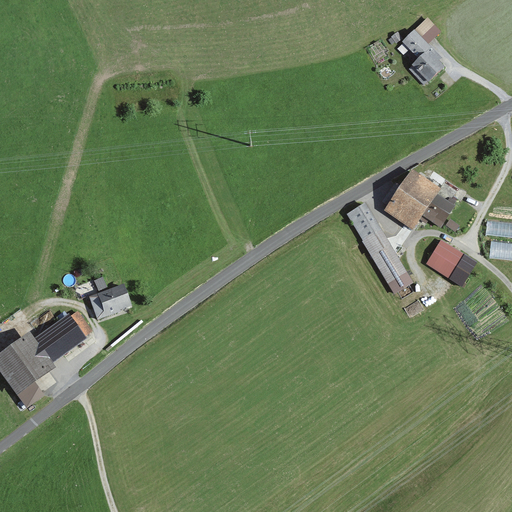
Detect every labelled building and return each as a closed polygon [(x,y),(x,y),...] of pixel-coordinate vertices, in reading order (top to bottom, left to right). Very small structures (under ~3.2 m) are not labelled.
[(422,19),(401,41),(416,55),(406,66),(427,86),(447,65),(423,42),(434,30),(422,19)] [(412,167),(383,212),(419,234),(430,217),(447,228),(459,209),(444,199),(450,191),(412,167)] [(365,203),(346,214),(394,295),(413,284),(365,203)] [(511,238),(511,224),(488,222),(487,237),(511,238)] [(447,240),(431,265),(456,281),(472,257),(447,240)] [(511,260),(511,244),(491,244),(490,260),(511,260)] [(106,273),(97,275),(100,285),(108,284),(106,273)] [(435,284),(422,288),(426,300),(438,296),(435,284)] [(127,287),(91,298),(97,319),(134,308),(127,287)] [(39,333),(0,359),(0,365),(23,400),(63,373),(57,364),(92,340),(77,317),(43,340),(39,333)]
